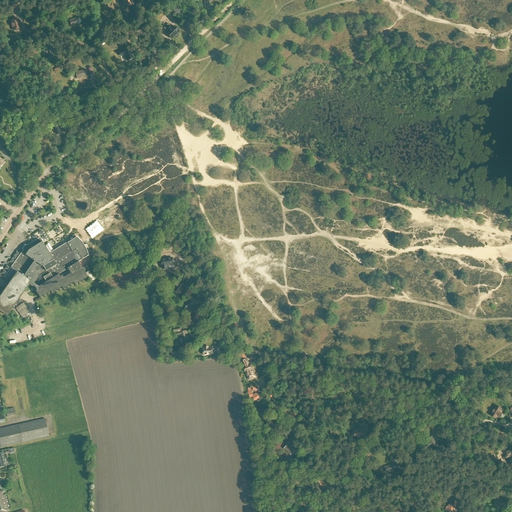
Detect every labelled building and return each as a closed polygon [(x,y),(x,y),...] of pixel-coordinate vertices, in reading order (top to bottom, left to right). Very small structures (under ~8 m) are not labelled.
[(178,2),(171,5),(174,12),(181,9),(180,8),(182,7),(181,4),(179,5),(178,2)] [(10,21),(13,31),(21,28),(18,18),(17,19),(16,17),(10,19),(11,21),(10,21)] [(71,26),(79,24),(77,18),(75,19),(75,20),(69,21),(71,26)] [(167,24),(163,28),(166,31),(168,32),(166,34),(171,39),(173,37),(177,33),(179,30),(174,26),(172,28),(170,27),(170,25),(169,24),(167,24)] [(129,49),(118,53),(120,58),(124,56),(126,62),(133,59),(129,49)] [(83,77),(86,76),(86,77),(88,77),(86,70),(75,72),(76,79),(81,78),(80,76),(83,76),(83,77)] [(51,125),(49,126),(51,130),(53,129),(54,131),(56,134),(62,131),(58,121),(56,122),(51,124),(51,125)] [(0,138),(2,143),(3,143),(5,149),(9,147),(4,132),(3,132),(2,131),(1,129),(0,128),(0,138)] [(4,277),(6,279),(5,281),(8,284),(5,289),(2,287),(0,289),(0,311),(6,315),(13,305),(16,307),(20,300),(18,298),(30,281),(33,283),(32,284),(35,286),(36,287),(35,288),(36,289),(35,290),(40,297),(50,291),(52,293),(62,287),(63,289),(74,283),(75,285),(88,277),(78,261),(88,255),(88,254),(87,253),(87,252),(87,251),(86,250),(86,249),(85,247),(84,246),(84,245),(83,244),(82,243),(81,241),(80,240),(79,239),(77,237),(76,236),(52,251),(51,250),(49,247),(47,244),(45,245),(40,237),(38,238),(31,242),(30,243),(30,244),(27,246),(27,247),(26,248),(25,250),(24,250),(22,253),(21,253),(4,276),(4,277)] [(163,271),(167,270),(167,266),(174,264),(173,258),(161,260),(162,266),(163,271)] [(90,270),(86,273),(91,282),(96,279),(90,270)] [(167,282),(170,281),(167,273),(162,275),(163,277),(165,276),(167,282)] [(180,281),(175,288),(174,289),(179,294),(182,290),(184,291),(187,288),(185,286),(186,286),(180,281)] [(192,301),(184,305),(187,309),(188,309),(189,311),(185,312),(187,316),(194,313),(192,309),(191,307),(194,305),(192,301)] [(30,312),(23,303),(15,308),(22,317),(30,312)] [(186,331),(182,332),(181,329),(173,330),(174,334),(176,333),(177,336),(181,335),(182,339),(178,339),(179,343),(183,342),(183,341),(188,340),(186,331)] [(179,350),(182,350),(182,346),(178,346),(178,348),(171,349),(173,357),(180,355),(179,350)] [(213,354),(214,353),(215,352),(215,350),(214,349),(212,348),(209,348),(208,346),(204,347),(204,348),(203,348),(203,355),(213,354)] [(246,360),(242,361),(243,365),(244,367),(243,368),(247,375),(249,379),(255,376),(253,372),(250,365),(248,365),(247,363),(246,360)] [(256,393),(253,395),(252,392),(248,393),(250,399),(253,398),(255,401),(260,398),(258,394),(257,394),(256,393)] [(499,412),(500,410),(502,407),(497,405),(496,408),(491,415),(496,418),(497,415),(499,416),(501,413),(499,412)] [(14,407),(6,409),(7,417),(15,415),(14,407)] [(0,446),(0,447),(49,436),(45,419),(0,429),(0,446)] [(432,448),(438,442),(433,436),(426,441),(427,442),(425,444),(429,449),(431,447),(432,448)] [(290,440),(288,443),(284,448),(290,454),(295,449),(292,446),(294,443),(290,440)] [(385,467),(385,468),(387,472),(394,470),(394,469),(397,468),(396,464),(395,464),(395,465),(394,464),(385,467)] [(0,511),(8,510),(4,496),(3,495),(1,489),(0,488),(0,511)] [(449,504),(448,507),(447,506),(445,510),(450,511),(455,511),(457,506),(455,506),(457,502),(454,501),(453,505),(449,504)]
